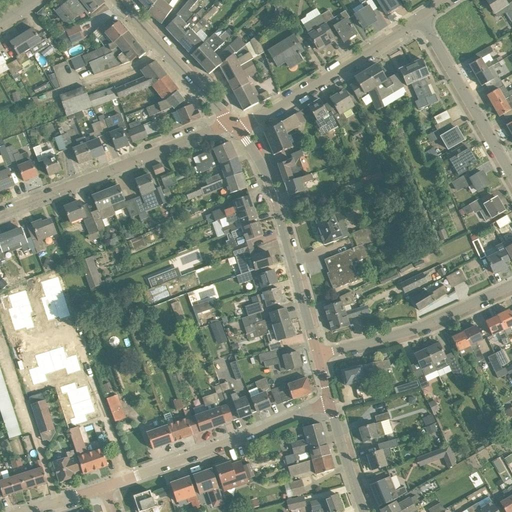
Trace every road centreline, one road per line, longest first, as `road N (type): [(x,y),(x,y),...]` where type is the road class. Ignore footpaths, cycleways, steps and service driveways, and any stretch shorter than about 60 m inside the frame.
road 1 (residential): [(0,215),(233,127)]
road 2 (tertiary): [(318,358),(270,186),(233,127)]
road 3 (residential): [(233,127),(422,19)]
road 4 (residential): [(18,345),(72,329),(127,478)]
road 5 (residential): [(127,478),(329,404)]
road 6 (residential): [(318,358),(412,332),(511,286)]
road 7 (residential): [(511,178),(422,19)]
road 8 (tertiary): [(233,127),(120,0)]
